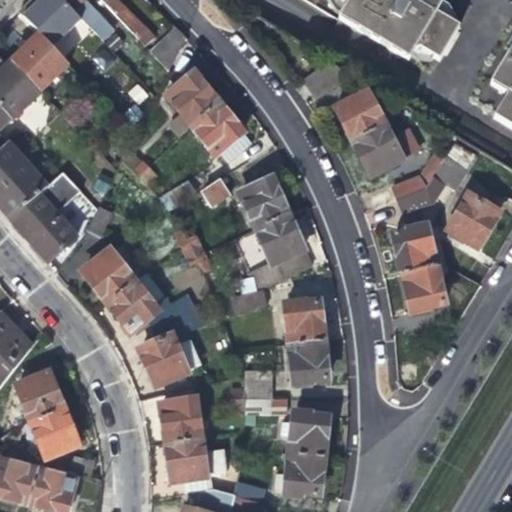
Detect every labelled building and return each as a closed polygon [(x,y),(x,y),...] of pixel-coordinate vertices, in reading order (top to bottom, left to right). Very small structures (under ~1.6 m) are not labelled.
[(46,43),(68,22),(48,0),(34,0),(29,5),(19,14),(46,43)] [(57,0),(79,23),(87,30),(97,21),(79,3),(82,0),(57,0)] [(147,35),(112,0),(106,0),(101,5),(138,43),(147,35)] [(327,0),(339,7),(332,19),(401,60),(407,49),(430,62),(451,28),(429,14),(437,0),(327,0)] [(92,35),(87,30),(79,23),(72,30),(84,42),(92,35)] [(167,73),(184,41),(172,30),(155,60),(167,73)] [(511,36),(484,84),(501,94),(489,114),(511,128),(511,36)] [(27,47),(9,63),(38,95),(67,67),(38,37),(27,47)] [(9,121),(38,95),(9,63),(4,68),(0,63),(0,112),(8,121),(9,121)] [(345,77),(323,63),(297,82),(312,101),(345,77)] [(164,97),(189,127),(216,105),(204,90),(192,75),(164,97)] [(334,109),(352,143),(382,129),(363,94),(347,102),(334,109)] [(19,115),(32,130),(53,112),(39,97),(19,115)] [(214,157),(218,154),(241,135),(230,122),(216,105),(189,127),(214,157)] [(0,129),(8,121),(0,112),(0,151),(4,147),(0,143),(0,129)] [(388,121),(382,129),(352,143),(362,163),(369,177),(416,153),(405,132),(396,137),(388,121)] [(249,145),(241,135),(218,154),(226,163),(249,145)] [(4,147),(0,151),(0,214),(7,223),(36,198),(45,190),(6,146),(4,147)] [(391,189),(395,202),(423,192),(436,173),(443,161),(435,155),(419,178),(391,189)] [(465,175),(443,161),(436,173),(446,179),(441,187),(448,192),(452,195),(465,175)] [(130,172),(137,179),(147,170),(140,163),(130,172)] [(154,177),(147,170),(137,179),(145,186),(154,177)] [(426,210),(434,197),(441,187),(446,179),(436,173),(423,192),(395,202),(401,218),(426,210)] [(217,181),(199,192),(208,207),(226,197),(217,181)] [(238,195),(253,230),(285,217),(277,199),(269,181),(238,195)] [(159,200),(162,202),(167,211),(193,195),(186,183),(159,200)] [(443,202),(448,192),(441,187),(434,197),(443,202)] [(74,241),(36,198),(7,223),(26,244),(46,268),(74,241)] [(446,233),(475,251),(484,235),(496,216),(466,199),(446,233)] [(96,211),(95,213),(83,235),(97,241),(109,218),(96,211)] [(297,244),(285,217),(253,230),(268,265),(247,274),(255,293),(307,269),(297,244)] [(391,240),(400,277),(434,269),(443,268),(435,232),(425,234),(424,233),(422,221),(405,225),(408,236),(391,240)] [(191,237),(184,241),(186,246),(191,257),(199,254),(191,237)] [(176,242),(180,250),(186,246),(184,241),(183,239),(176,242)] [(186,265),(193,262),(191,257),(186,246),(180,250),(186,265)] [(87,285),(103,305),(130,284),(141,275),(122,253),(112,261),(106,255),(79,275),(87,285)] [(207,272),(199,254),(191,257),(193,262),(199,276),(207,272)] [(442,306),(434,269),(400,277),(403,291),(396,293),(402,317),(422,312),(428,311),(428,309),(442,306)] [(154,314),(130,284),(103,305),(113,317),(127,334),(143,323),(154,314)] [(226,295),(227,312),(261,309),(259,293),(226,295)] [(283,308),(286,346),(321,344),(319,322),(318,305),(283,308)] [(143,323),(150,334),(170,322),(162,308),(154,314),(143,323)] [(152,388),(164,382),(189,371),(188,369),(202,363),(176,318),(170,322),(150,334),(154,344),(136,352),(143,368),(152,388)] [(0,323),(0,336),(8,345),(15,339),(3,327),(0,323)] [(8,345),(0,336),(0,387),(27,353),(15,339),(8,345)] [(323,364),(321,344),(286,346),(289,386),(325,383),(323,364)] [(241,373),(243,402),(269,402),(268,374),(241,373)] [(13,389),(28,424),(60,412),(50,390),(45,377),(13,389)] [(161,423),(164,446),(198,441),(192,402),(158,407),(161,423)] [(230,412),(244,411),(243,402),(230,402),(230,412)] [(283,402),(269,402),(243,402),(244,411),(243,416),(283,417),(283,402)] [(65,426),(60,412),(28,424),(20,427),(25,438),(23,439),(30,456),(39,452),(43,461),(75,449),(65,426)] [(292,417),(287,456),(321,460),(324,439),(326,421),(292,417)] [(184,497),(198,495),(210,493),(209,477),(225,476),(220,451),(200,454),(198,441),(164,446),(167,464),(170,485),(182,483),(184,497)] [(319,478),(321,460),(287,456),(285,470),(278,469),(276,478),(272,478),(271,494),(316,499),(319,478)] [(86,477),(90,462),(69,457),(65,472),(86,477)] [(0,500),(1,501),(27,507),(35,475),(0,465),(0,500)] [(37,466),(35,475),(27,507),(26,511),(65,511),(70,493),(72,485),(71,485),(73,475),(37,466)] [(262,495),(235,486),(232,500),(257,509),(262,495)] [(229,511),(232,500),(210,493),(198,495),(193,511),(229,511)] [(255,511),(257,509),(232,500),(229,511),(255,511)]
